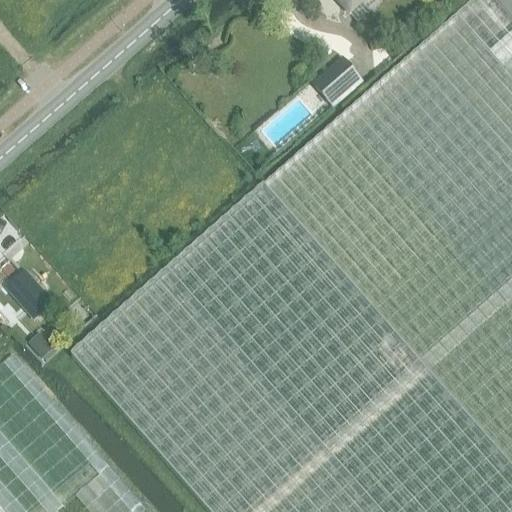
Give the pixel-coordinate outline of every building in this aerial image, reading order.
[(511,511),(511,0),(484,0),(266,191),(72,359),(208,511),(511,511)] [(335,0),(350,16),(362,7),(364,9),(374,0),(335,0)] [(319,85),(315,88),(338,114),(343,110),(366,89),(343,64),(319,85)] [(10,286),(39,318),(48,310),(19,278),(10,286)] [(40,336),(29,346),(43,361),(54,352),(40,336)] [(13,357),(0,368),(0,507),(4,511),(145,511),(13,357)]
